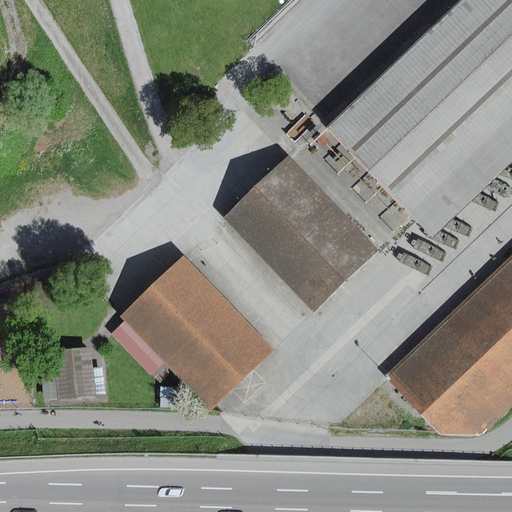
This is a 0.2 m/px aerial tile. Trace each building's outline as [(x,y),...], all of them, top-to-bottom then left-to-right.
[(511,154),(511,0),(467,0),(329,134),(428,235),(511,154)] [(316,305),(375,248),(289,159),(230,216),(316,305)] [(210,409),(272,351),(185,258),(123,316),(127,321),(166,362),(210,409)] [(511,410),(511,259),(387,379),(439,434),(483,438),(511,410)] [(166,362),(127,321),(112,335),(151,376),(166,362)] [(90,349),(40,354),(44,402),(94,397),(90,349)]
